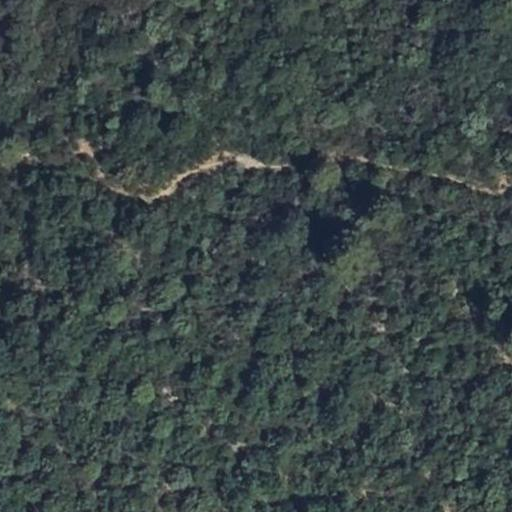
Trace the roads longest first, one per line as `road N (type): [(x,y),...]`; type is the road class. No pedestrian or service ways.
road 1 (track): [(0,336),(55,301),(109,240),(205,176),(511,166)]
road 2 (track): [(0,163),(25,171),(79,160),(119,187),(172,194)]
